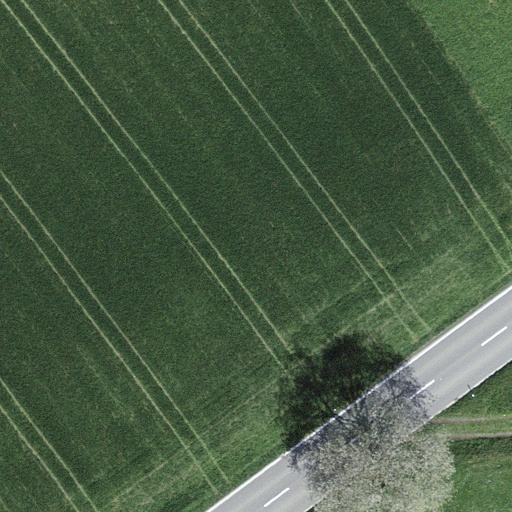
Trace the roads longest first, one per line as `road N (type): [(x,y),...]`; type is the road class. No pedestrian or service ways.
road 1 (secondary): [(257,511),(511,320)]
road 2 (track): [(511,423),(425,426),(386,414)]
